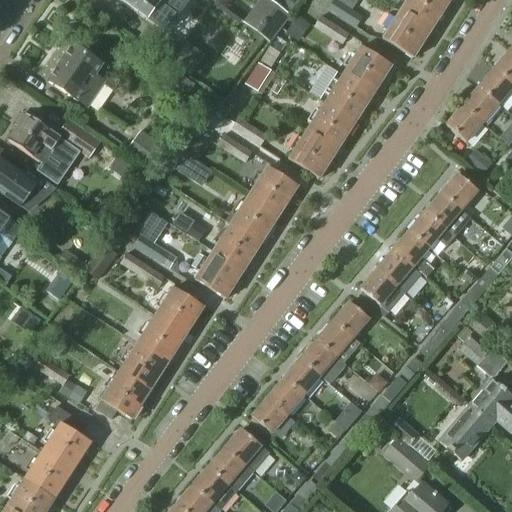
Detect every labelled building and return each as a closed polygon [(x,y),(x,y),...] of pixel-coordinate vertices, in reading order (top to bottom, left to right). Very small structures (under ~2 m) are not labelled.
[(119,0),(149,22),(162,32),(185,0),(195,0),(198,1),(198,0),(119,0)] [(333,0),(326,11),(355,29),(361,19),(350,12),(357,0),(333,0)] [(447,4),(441,0),(407,0),(382,40),(411,59),(447,4)] [(319,17),(312,28),(341,46),(348,35),(319,17)] [(297,18),(286,34),(296,42),(308,25),(297,18)] [(149,22),(140,35),(171,58),(180,45),(162,32),(149,22)] [(76,101),(76,100),(86,107),(104,82),(94,75),(101,65),(72,44),(47,80),(76,101)] [(332,90),(323,104),(354,124),(390,68),(360,48),(332,90)] [(511,54),(509,52),(493,70),(511,86),(511,54)] [(259,66),(247,86),(260,95),(273,75),(259,66)] [(511,86),(493,70),(477,89),(496,106),(511,87),(511,86)] [(186,97),(193,86),(176,73),(168,84),(186,97)] [(477,89),(461,108),(480,125),(496,106),(477,89)] [(354,124),(323,104),(287,160),(317,180),(354,124)] [(463,144),(480,125),(461,108),(444,127),(463,144)] [(17,126),(7,140),(14,145),(30,157),(41,165),(35,172),(57,186),(80,153),(91,161),(95,156),(102,145),(68,120),(56,136),(45,127),(48,123),(38,116),(35,121),(26,114),(25,115),(22,112),(14,123),(17,126)] [(237,119),(230,130),(259,148),(266,137),(237,119)] [(200,131),(192,142),(204,151),(212,140),(200,131)] [(169,156),(139,132),(123,152),(153,176),(169,156)] [(221,135),(215,147),(245,165),(252,153),(221,135)] [(473,152),(465,161),(481,175),(489,166),(473,152)] [(24,169),(21,173),(0,157),(0,192),(5,196),(4,197),(28,213),(55,190),(24,169)] [(117,157),(108,170),(127,184),(136,171),(117,157)] [(237,211),(228,225),(259,244),(295,188),(264,169),(237,211)] [(439,195),(459,212),(475,192),(456,176),(439,195)] [(439,195),(423,214),(454,239),(470,221),(459,212),(439,195)] [(0,255),(20,226),(0,212),(0,255)] [(423,214),(407,232),(427,249),(435,239),(446,248),(454,239),(423,214)] [(192,282),(223,301),(259,244),(228,225),(210,254),(206,251),(198,263),(202,266),(192,282)] [(407,232),(390,252),(410,268),(427,249),(407,232)] [(139,236),(132,247),(161,266),(168,254),(139,236)] [(103,247),(83,273),(96,283),(116,257),(103,247)] [(63,250),(54,263),(75,278),(85,265),(63,250)] [(511,259),(511,257),(505,251),(497,261),(505,268),(511,259)] [(390,252),(374,270),(404,294),(420,276),(410,268),(390,252)] [(126,254),(119,265),(157,290),(165,278),(126,254)] [(0,270),(0,282),(5,285),(10,278),(0,270)] [(374,270),(358,290),(387,315),(404,294),(374,270)] [(482,278),(473,288),(482,296),(490,285),(482,278)] [(482,296),(473,288),(464,298),(473,306),(482,296)] [(201,308),(170,289),(134,345),(165,365),(201,308)] [(330,322),(350,339),(366,319),(347,303),(330,322)] [(457,307),(441,326),(449,334),(465,314),(457,307)] [(24,310),(13,325),(29,337),(40,322),(24,310)] [(330,322),(314,341),(333,358),(342,365),(358,346),(350,339),(330,322)] [(458,324),(450,334),(481,360),(476,367),(492,380),(506,362),(458,324)] [(449,334),(441,326),(427,343),(435,350),(449,334)] [(314,341),(298,360),(317,377),(327,385),(343,366),(342,365),(333,358),(314,341)] [(165,365),(134,345),(92,412),(109,422),(115,412),(130,421),(165,365)] [(40,374),(47,362),(41,358),(33,369),(40,374)] [(414,358),(396,379),(404,386),(422,365),(414,358)] [(298,360),(282,379),(302,396),(317,377),(298,360)] [(40,374),(47,378),(54,367),(47,362),(40,374)] [(69,377),(54,367),(47,378),(62,388),(69,377)] [(282,379),(266,398),(285,415),(302,396),(282,379)] [(404,386),(396,379),(388,388),(397,395),(404,386)] [(468,408),(490,427),(496,421),(510,433),(511,429),(511,404),(511,403),(511,401),(511,397),(492,380),(468,408)] [(268,435),(285,415),(266,398),(248,418),(268,435)] [(363,417),(371,424),(387,404),(380,398),(363,417)] [(46,421),(55,427),(21,481),(52,501),(88,444),(78,438),(85,427),(55,408),(46,421)] [(460,462),(490,427),(468,408),(438,443),(460,462)] [(383,427),(395,438),(407,448),(418,435),(394,414),(383,427)] [(371,424),(363,417),(348,435),(356,442),(371,424)] [(222,448),(251,473),(267,454),(238,429),(222,448)] [(348,435),(331,454),(339,461),(356,442),(348,435)] [(407,448),(395,438),(380,455),(415,485),(430,467),(407,448)] [(222,448),(206,468),(235,492),(251,473),(222,448)] [(332,471),(339,461),(331,454),(323,464),(332,471)] [(190,487),(209,503),(219,511),(235,492),(206,468),(190,487)] [(0,511),(44,511),(52,501),(21,481),(0,511)] [(308,481),(288,505),(295,511),(296,511),(317,488),(308,481)] [(173,506),(180,511),(202,511),(209,503),(190,487),(173,506)] [(406,492),(389,511),(439,511),(444,507),(422,488),(413,498),(406,492)]
